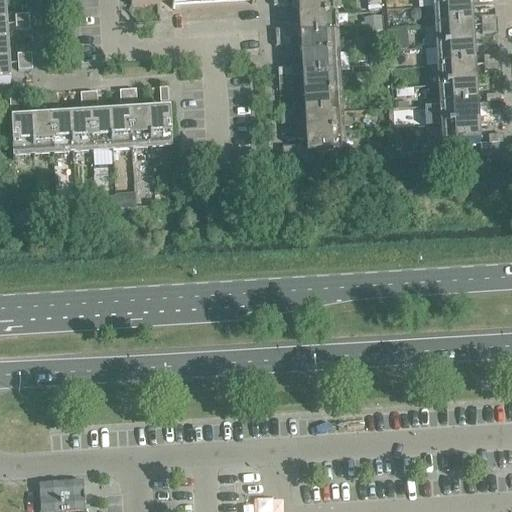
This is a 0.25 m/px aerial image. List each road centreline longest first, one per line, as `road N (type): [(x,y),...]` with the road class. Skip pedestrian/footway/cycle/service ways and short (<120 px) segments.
road 1 (secondary): [(511,276),(0,309)]
road 2 (secondary): [(0,372),(511,341)]
road 3 (residential): [(267,448),(0,462)]
road 4 (residential): [(511,436),(267,448)]
road 5 (residential): [(209,43),(111,49),(108,0)]
